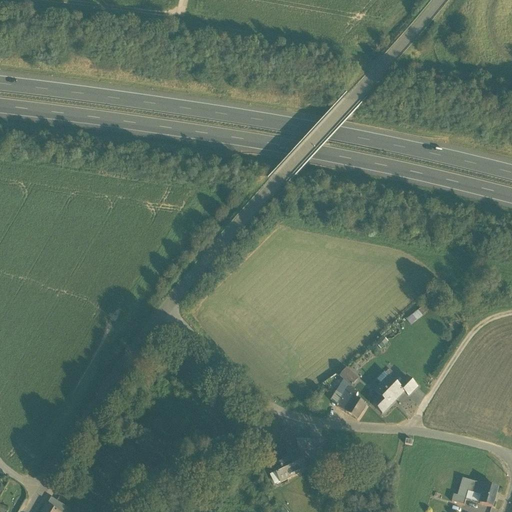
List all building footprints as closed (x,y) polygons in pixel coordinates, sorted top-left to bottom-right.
[(341,376),(351,386),(357,379),(347,370),(341,376)] [(372,405),(382,414),(404,392),(398,387),(389,378),(375,393),(380,398),(372,405)] [(404,392),(408,397),(417,388),(407,378),(398,387),(404,392)] [(336,392),(344,397),(349,389),(350,387),(343,381),(336,392)] [(345,413),(357,420),(367,406),(366,405),(366,406),(355,398),(358,394),(349,389),(344,397),(338,406),(337,405),(336,407),(337,407),(346,413),(345,413)] [(306,462),(311,462),(310,440),(310,439),(296,440),(296,445),(306,462)] [(321,439),(310,440),(311,462),(331,460),(330,453),(321,454),(321,439)] [(279,475),(283,482),(307,470),(298,452),(286,458),(287,460),(272,467),(276,476),(279,475)] [(466,500),(468,493),(470,494),(474,483),(462,480),(457,497),(453,496),(453,497),(466,500)] [(474,483),(470,494),(481,497),(484,486),(474,483)] [(498,490),(484,486),(481,497),(479,504),(479,505),(492,509),(498,490)] [(479,504),(481,497),(470,494),(468,493),(466,500),(479,504)] [(451,503),(464,506),(466,500),(453,497),(451,503)] [(51,498),(47,505),(59,511),(62,511),(66,507),(51,498)]
